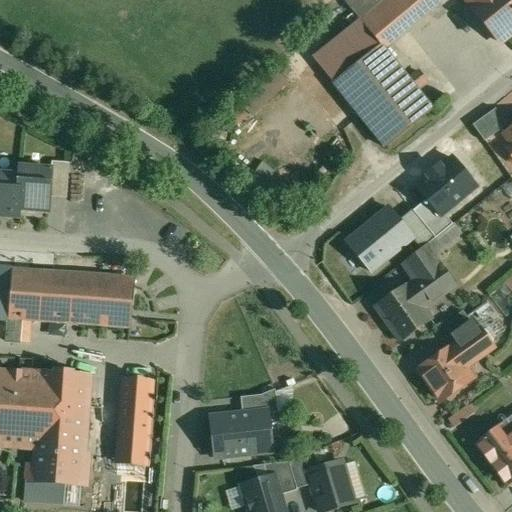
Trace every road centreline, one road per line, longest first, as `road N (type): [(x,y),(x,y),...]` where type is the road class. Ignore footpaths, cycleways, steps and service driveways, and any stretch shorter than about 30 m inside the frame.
road 1 (tertiary): [(278,264),(175,164),(0,60)]
road 2 (tertiary): [(467,511),(278,264)]
road 3 (residential): [(278,264),(511,74)]
road 4 (residential): [(198,298),(158,257),(0,240)]
road 5 (residential): [(177,511),(198,298)]
